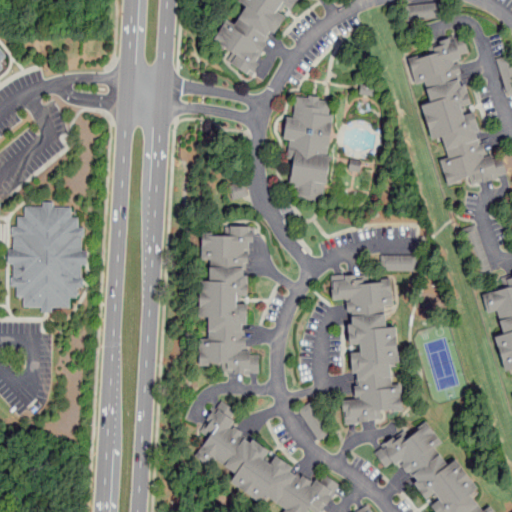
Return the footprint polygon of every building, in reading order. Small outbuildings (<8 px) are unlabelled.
[(244,0),(222,34),(257,74),(305,0),(244,0)] [(444,0),(402,6),(405,24),(453,16),(452,0),(444,0)] [(412,58),(457,36),(502,175),(454,188),(412,58)] [(0,80),(2,79),(0,76),(0,74),(6,69),(2,64),(10,57),(0,45),(0,80)] [(496,58),(511,54),(511,57),(511,97),(507,98),(496,58)] [(297,95),(284,186),(331,193),(340,118),(342,100),(297,95)] [(74,309),(74,299),(81,299),(81,289),(85,289),(85,229),(82,229),(82,219),(75,218),(75,209),(28,208),(28,218),(21,218),(21,228),(17,228),(16,288),(20,288),(20,298),(27,298),(27,308),(74,309)] [(209,228),(206,366),(259,375),(259,225),(209,228)] [(458,232),(477,227),(494,276),(474,284),(458,232)] [(419,255),(374,255),(373,271),(412,270),(419,255)] [(406,407),(399,279),(343,276),(356,420),(406,407)] [(511,279),(488,295),(511,373),(511,279)] [(297,410),(314,397),(342,429),(320,442),(297,410)] [(311,511),(283,511),(195,447),(222,406),(334,487),(311,511)] [(498,511),(438,420),(393,449),(435,511),(498,511)]
